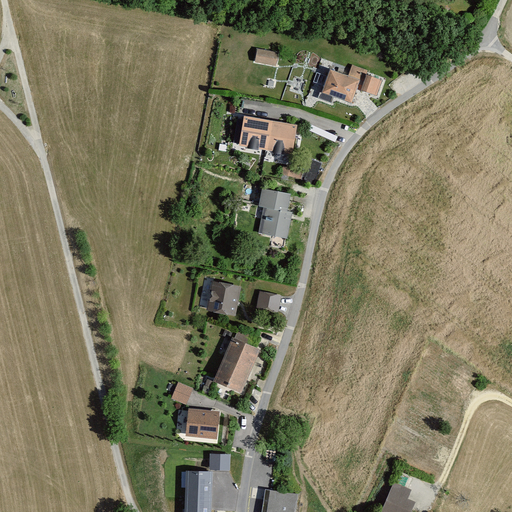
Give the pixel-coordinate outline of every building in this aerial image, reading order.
[(277,55),(257,51),(255,63),(275,67),(277,55)] [(349,78),(331,71),(323,93),(351,104),(363,72),(352,68),(349,78)] [(381,81),(367,76),(361,92),(375,97),(381,81)] [(296,127),(244,118),(239,146),(292,155),(296,127)] [(301,172),(283,167),(281,176),(299,180),(301,172)] [(289,195),(262,189),(259,206),(265,207),(260,233),(287,239),(292,214),(286,212),(289,195)] [(240,289),(214,284),(208,312),(234,317),(240,289)] [(278,313),(281,294),(260,290),(257,309),(278,313)] [(259,352),(232,340),(214,383),(240,395),(259,352)] [(171,397),(187,403),(193,387),(178,381),(171,397)] [(217,439),(221,411),(189,406),(185,434),(217,439)] [(230,455),(210,454),(210,470),(230,471),(230,455)] [(210,511),(212,472),(187,471),(185,511),(210,511)] [(411,492),(393,484),(381,511),(410,511),(414,503),(407,500),(411,492)] [(295,511),(298,497),(265,492),(262,511),(295,511)]
